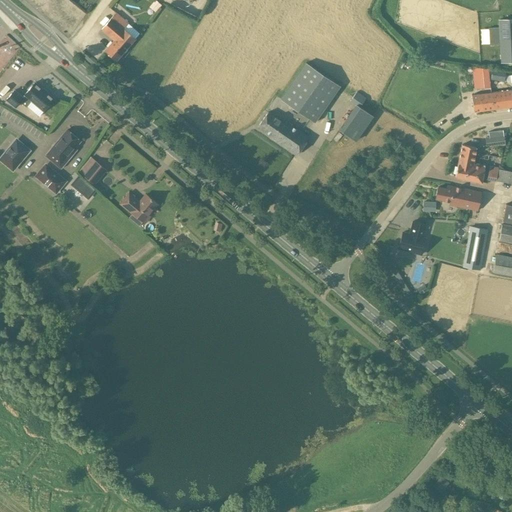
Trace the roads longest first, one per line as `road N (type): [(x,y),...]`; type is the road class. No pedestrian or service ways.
road 1 (secondary): [(331,280),(63,57)]
road 2 (unclassified): [(331,280),(434,151),(475,123),(511,115)]
road 3 (secondary): [(477,402),(331,280)]
road 4 (tertiary): [(374,511),(477,402)]
